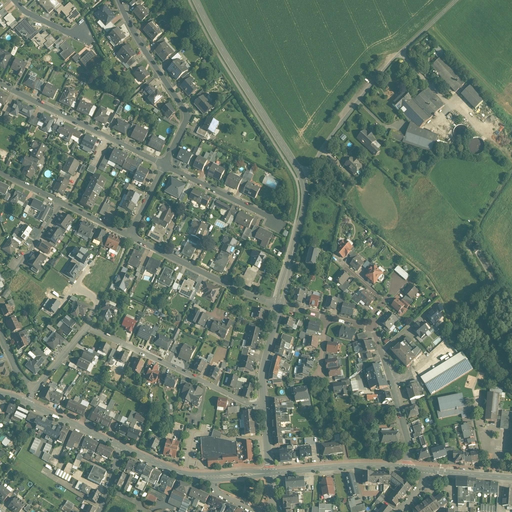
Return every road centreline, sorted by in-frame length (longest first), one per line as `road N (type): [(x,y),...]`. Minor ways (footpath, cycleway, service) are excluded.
road 1 (unclassified): [(301,176),(395,57),(454,0)]
road 2 (secondary): [(301,176),(196,0)]
road 3 (residential): [(264,405),(89,326)]
road 4 (residential): [(119,0),(189,115),(164,164)]
road 5 (residential): [(164,164),(0,84)]
road 6 (residential): [(129,235),(278,307)]
road 7 (residential): [(406,467),(407,440),(371,326)]
road 8 (secondary): [(406,467),(269,473)]
road 9 (secondary): [(280,302),(305,206),(301,176)]
road 10 (residential): [(164,164),(277,221)]
